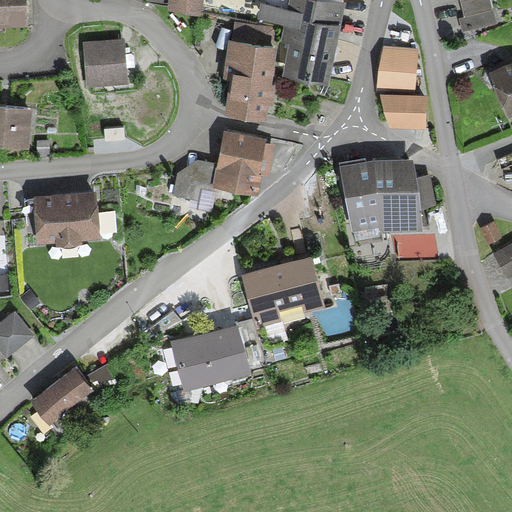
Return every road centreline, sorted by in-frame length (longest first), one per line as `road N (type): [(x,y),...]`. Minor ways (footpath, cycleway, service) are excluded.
road 1 (residential): [(0,404),(85,326),(268,198),(327,142)]
road 2 (residential): [(189,110),(171,143),(136,155),(0,167)]
road 3 (residential): [(53,5),(118,8),(163,33),(187,71),(189,110)]
road 4 (residential): [(511,351),(477,276),(457,193)]
road 5 (residential): [(450,159),(419,0)]
road 6 (residential): [(189,110),(327,142)]
